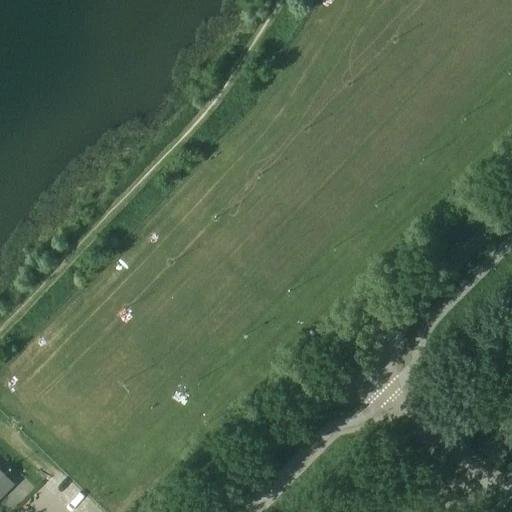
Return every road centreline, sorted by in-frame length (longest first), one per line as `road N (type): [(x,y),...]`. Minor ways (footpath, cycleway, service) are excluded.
road 1 (secondary): [(350,364),(511,199)]
road 2 (unclassified): [(511,507),(350,364)]
road 3 (secondary): [(204,511),(350,364)]
